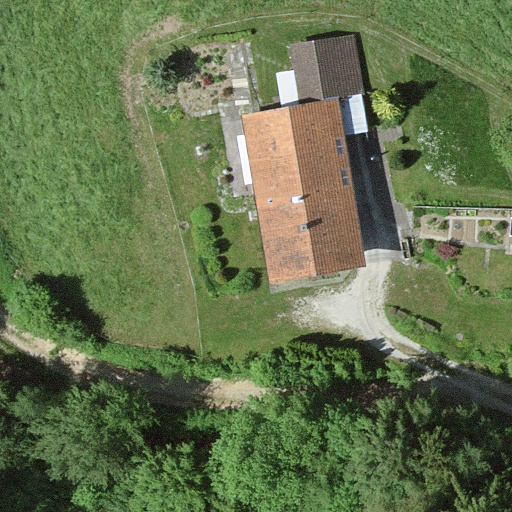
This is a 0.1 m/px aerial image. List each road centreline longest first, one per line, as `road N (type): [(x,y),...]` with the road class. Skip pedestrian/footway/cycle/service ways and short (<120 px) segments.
road 1 (track): [(483,401),(229,400),(113,383),(14,334),(0,318)]
road 2 (track): [(356,400),(319,424),(0,464)]
road 3 (track): [(355,333),(511,416)]
